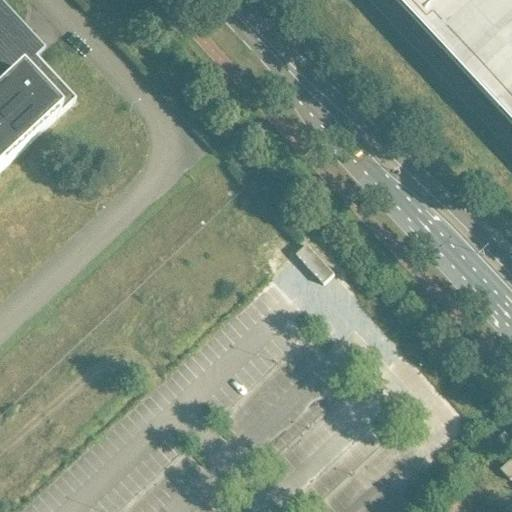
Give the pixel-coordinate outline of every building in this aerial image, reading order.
[(511,0),(393,0),(511,126),(511,0)] [(0,173),(74,105),(35,62),(34,62),(0,25),(0,173)] [(335,281),(325,291),(351,321),(362,311),(335,281)] [(504,449),(507,447),(511,442),(505,434),(497,441),(504,449)] [(510,482),(511,480),(511,461),(501,472),(510,482)]
